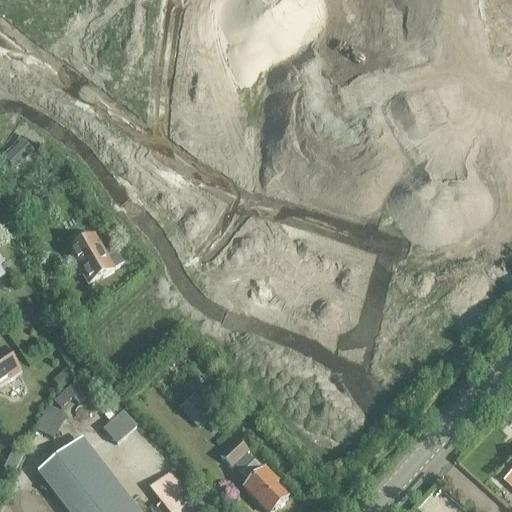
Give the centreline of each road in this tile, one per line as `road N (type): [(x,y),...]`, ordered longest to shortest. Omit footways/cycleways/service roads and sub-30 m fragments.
road 1 (tertiary): [(372,511),(511,359)]
road 2 (unknown): [(511,147),(400,0)]
